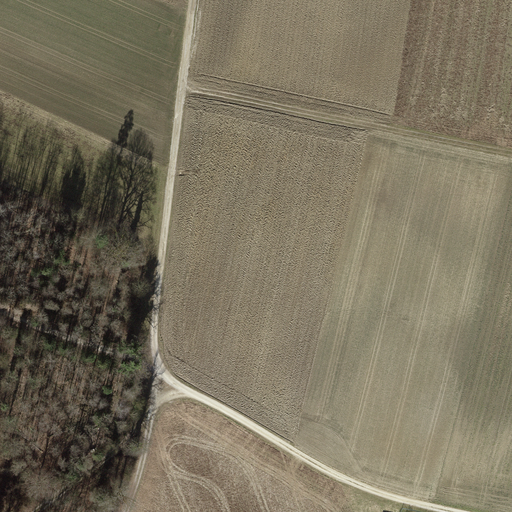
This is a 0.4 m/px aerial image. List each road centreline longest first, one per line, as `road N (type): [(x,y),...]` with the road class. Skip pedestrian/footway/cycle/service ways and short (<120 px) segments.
road 1 (track): [(126,511),(153,407),(155,311),(193,0)]
road 2 (track): [(466,511),(323,467),(152,371)]
road 3 (track): [(180,85),(511,154)]
road 4 (track): [(187,391),(153,407),(124,443),(34,511)]
road 5 (track): [(0,314),(152,371)]
